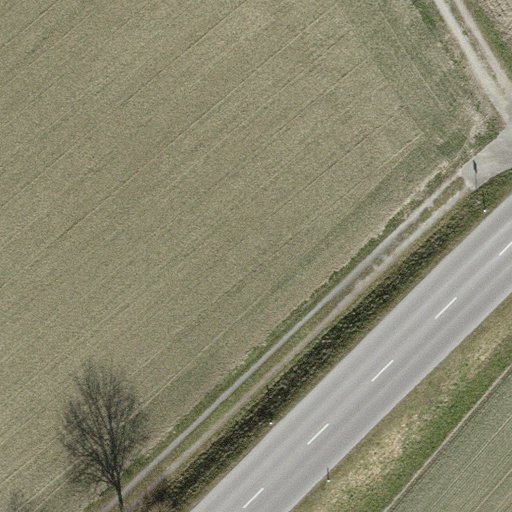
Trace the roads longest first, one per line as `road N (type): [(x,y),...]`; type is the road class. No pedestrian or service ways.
road 1 (track): [(126,511),(511,138)]
road 2 (tertiary): [(511,246),(241,511)]
road 3 (track): [(448,0),(511,107)]
